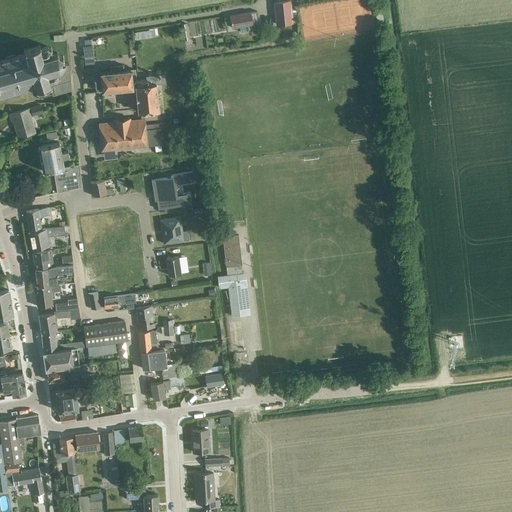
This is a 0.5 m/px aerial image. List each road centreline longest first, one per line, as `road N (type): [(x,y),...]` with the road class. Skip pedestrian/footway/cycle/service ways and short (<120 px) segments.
road 1 (residential): [(71,195),(86,191),(71,35),(264,4)]
road 2 (residential): [(144,416),(132,315),(86,312),(72,208)]
road 3 (residential): [(170,413),(379,389)]
road 4 (tertiary): [(42,399),(0,225)]
road 5 (residential): [(72,208),(131,200),(143,210),(153,285)]
road 6 (residential): [(42,399),(48,429),(144,416)]
